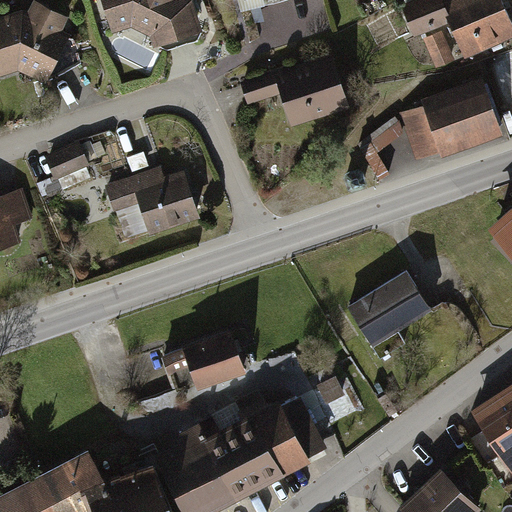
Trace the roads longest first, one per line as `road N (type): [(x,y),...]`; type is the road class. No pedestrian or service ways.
road 1 (residential): [(0,155),(166,99),(203,115),(257,249)]
road 2 (tertiary): [(257,249),(0,339)]
road 3 (tertiary): [(511,353),(295,511)]
road 4 (tertiary): [(511,165),(257,249)]
